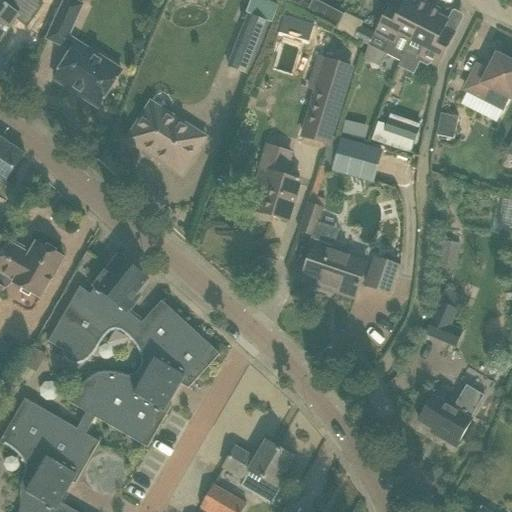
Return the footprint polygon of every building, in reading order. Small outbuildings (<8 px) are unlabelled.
[(0,0),(0,41),(20,14),(0,0)] [(40,0),(37,9),(53,16),(59,0),(40,0)] [(65,48),(71,36),(85,6),(71,0),(65,0),(47,39),(65,48)] [(312,0),(309,9),(359,28),(362,20),(312,0)] [(382,53),(400,62),(401,62),(407,51),(412,42),(411,42),(430,5),(420,0),(418,5),(407,0),(405,0),(402,6),(392,1),(374,34),(374,35),(388,42),(382,53)] [(407,51),(418,57),(420,58),(420,62),(427,66),(431,64),(438,67),(456,33),(445,28),(449,21),(437,15),(440,10),(430,5),(411,42),(412,42),(407,51)] [(249,75),(270,23),(249,14),(228,67),(249,75)] [(361,28),(355,39),(369,46),(374,35),(374,34),(361,28)] [(99,107),(121,71),(123,69),(108,59),(105,63),(77,45),(55,79),(99,107)] [(465,92),(502,111),(504,112),(511,97),(511,63),(497,56),(488,74),(477,68),(465,92)] [(327,144),(335,121),(351,68),(326,60),(303,136),(327,144)] [(151,103),(128,140),(182,175),(206,138),(151,103)] [(441,114),(436,135),(454,139),(459,117),(441,114)] [(345,121),(342,132),(353,135),(356,123),(345,121)] [(396,130),(378,124),(372,141),(390,147),(396,130)] [(24,155),(0,138),(0,181),(4,184),(24,155)] [(371,182),(382,150),(346,138),(343,148),(336,168),(335,170),(371,182)] [(328,143),(322,164),(336,168),(343,148),(328,143)] [(256,205),(252,215),(271,221),(272,217),(288,222),(300,181),(299,181),(299,180),(297,179),(296,180),(284,176),(291,153),(268,146),(255,188),(264,191),(259,206),(256,205)] [(299,231),(301,231),(314,236),(323,209),(308,204),(299,231)] [(0,242),(9,227),(0,222),(0,242)] [(443,239),(439,267),(456,269),(460,242),(443,239)] [(9,243),(0,257),(0,272),(14,280),(12,285),(25,293),(37,299),(40,301),(64,259),(36,243),(29,254),(9,243)] [(367,263),(315,245),(314,245),(303,277),(356,295),(367,263)] [(148,448),(172,406),(169,404),(181,384),(189,389),(220,354),(162,301),(142,323),(129,313),(140,297),(137,295),(149,280),(118,256),(94,287),(96,288),(90,295),(81,287),(48,342),(64,351),(66,357),(71,361),(77,363),(83,361),(88,358),(92,353),(95,348),(98,343),(102,338),(105,333),(110,330),(115,328),(121,329),(126,332),(131,336),(134,341),(138,345),(141,351),(143,356),(143,362),(142,367),(139,372),(134,375),(128,376),(117,373),(111,372),(105,372),(99,373),(93,376),(88,379),(85,384),(80,388),(76,393),(73,398),(72,397),(69,402),(87,413),(96,417),(148,448)] [(399,267),(375,259),(366,285),(390,294),(399,267)] [(439,306),(426,338),(457,351),(464,334),(452,329),(458,314),(439,306)] [(46,355),(34,348),(24,365),(36,372),(46,355)] [(359,378),(371,367),(358,352),(346,363),(359,378)] [(483,393),(488,384),(471,374),(466,382),(483,393)] [(433,398),(419,420),(443,434),(441,437),(456,446),(472,421),(471,420),(484,398),(466,387),(453,410),(433,398)] [(96,417),(87,413),(78,429),(25,399),(0,443),(4,445),(6,443),(10,446),(15,449),(20,453),(23,458),(26,463),(27,469),(26,475),(24,480),(22,486),(22,492),(22,498),(22,507),(21,510),(20,511),(76,511),(60,502),(72,482),(76,484),(100,442),(86,434),(96,417)] [(236,448),(224,467),(246,479),(250,471),(276,486),(293,457),(267,442),(257,460),(236,448)] [(207,511),(239,511),(246,501),(212,482),(198,507),(207,511)]
